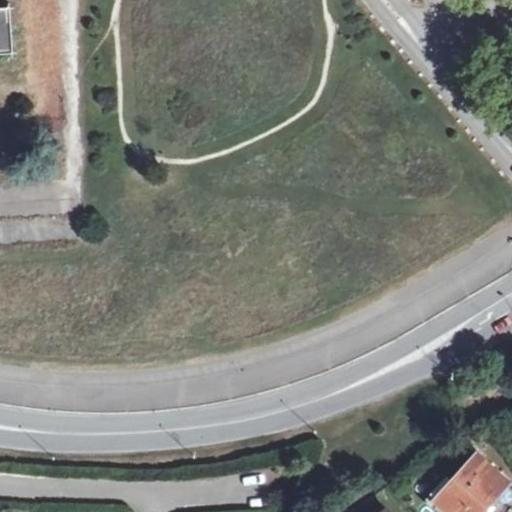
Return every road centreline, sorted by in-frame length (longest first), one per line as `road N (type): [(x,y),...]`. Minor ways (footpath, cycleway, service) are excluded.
road 1 (secondary): [(511,282),(310,399)]
road 2 (secondary): [(310,399),(245,420),(90,431)]
road 3 (secondary): [(310,399),(412,373),(511,321)]
road 4 (track): [(68,0),(73,205)]
